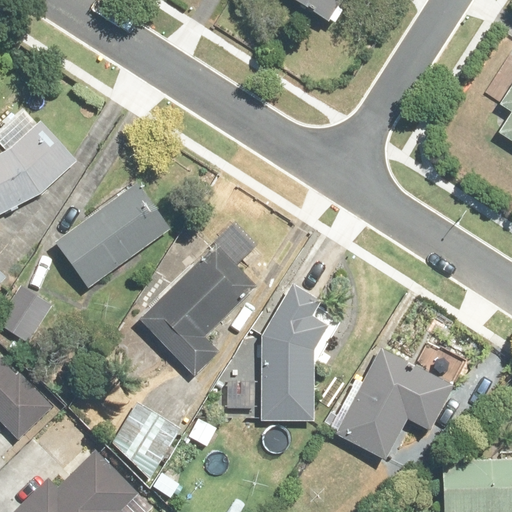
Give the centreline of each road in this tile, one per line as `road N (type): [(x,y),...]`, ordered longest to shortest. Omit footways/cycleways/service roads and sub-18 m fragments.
road 1 (residential): [(342,177),(49,0)]
road 2 (residential): [(454,0),(342,177)]
road 3 (residential): [(511,286),(342,177)]
